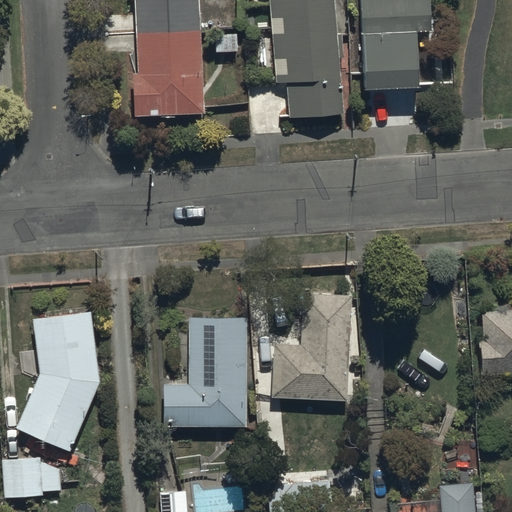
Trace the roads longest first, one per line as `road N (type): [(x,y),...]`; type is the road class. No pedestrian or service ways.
road 1 (residential): [(59,211),(511,183)]
road 2 (residential): [(59,211),(50,0)]
